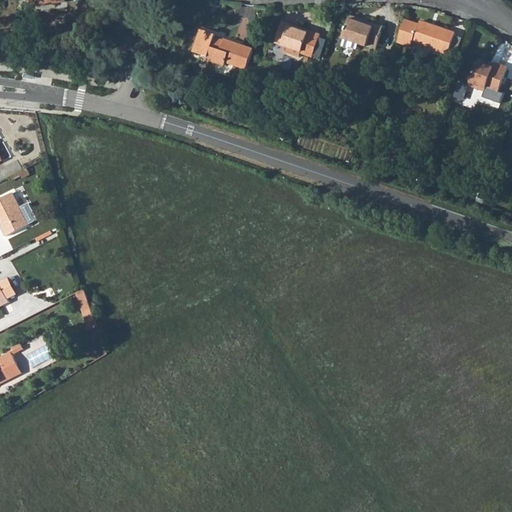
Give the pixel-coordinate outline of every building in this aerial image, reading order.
[(361,22),(361,19),(351,15),(341,45),(348,47),(349,45),(356,48),(358,42),(377,49),(383,30),(361,22)] [(384,27),(361,19),(361,22),(383,30),(384,27)] [(419,26),(404,21),(397,43),(412,48),(414,42),(448,54),(456,32),(421,20),(419,26)] [(320,37),(298,29),(297,31),(289,28),(290,26),(290,24),(282,21),(275,42),(283,45),(301,51),(303,52),(303,53),(313,56),(320,37)] [(245,69),(252,48),(224,38),(224,39),(223,42),(214,39),(215,37),(216,35),(200,30),(193,51),(209,56),(207,60),(225,67),(226,62),(245,69)] [(301,51),(283,45),(281,52),(299,58),(301,51)] [(495,63),(494,66),(493,68),(488,67),(489,65),(478,61),(471,83),(486,88),(482,95),(500,102),(503,93),(499,91),(507,67),(495,63)] [(291,102),(289,110),(297,113),(299,105),(291,102)] [(0,218),(5,228),(2,229),(5,236),(29,224),(13,192),(0,198),(0,218)] [(50,234),(48,230),(33,238),(35,242),(50,234)] [(0,281),(0,285),(8,300),(17,296),(7,278),(0,281)] [(0,303),(1,306),(9,302),(8,300),(0,285),(0,303)] [(85,290),(77,293),(84,314),(92,311),(85,290)] [(90,330),(98,327),(92,311),(84,314),(90,330)] [(42,337),(43,333),(48,333),(49,327),(30,324),(28,335),(42,337)] [(0,381),(0,382),(9,377),(2,361),(0,362),(0,381)]
